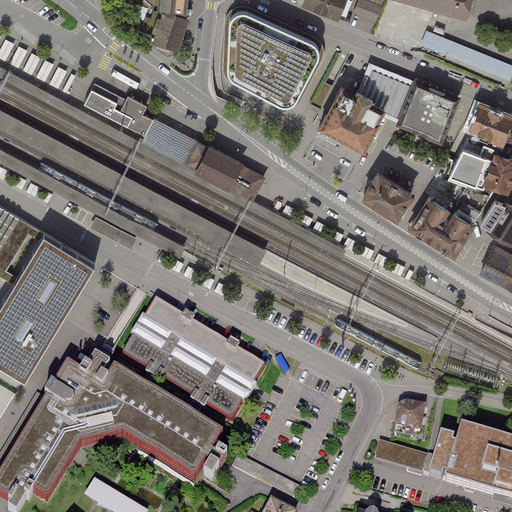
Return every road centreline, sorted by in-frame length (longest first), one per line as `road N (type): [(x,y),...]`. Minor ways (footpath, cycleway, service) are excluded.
road 1 (residential): [(320,511),(370,414),(371,388),(0,188)]
road 2 (secondary): [(191,95),(342,204),(511,309)]
road 3 (residential): [(253,0),(511,105)]
road 4 (secondary): [(191,95),(88,16)]
